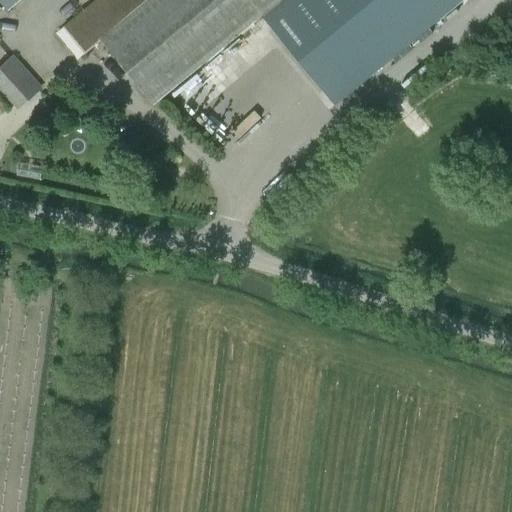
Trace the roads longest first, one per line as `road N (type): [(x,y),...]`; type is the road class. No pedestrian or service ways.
road 1 (unclassified): [(511,342),(207,246),(0,201)]
road 2 (track): [(207,246),(245,195),(90,66),(13,43)]
road 3 (track): [(245,195),(488,0)]
